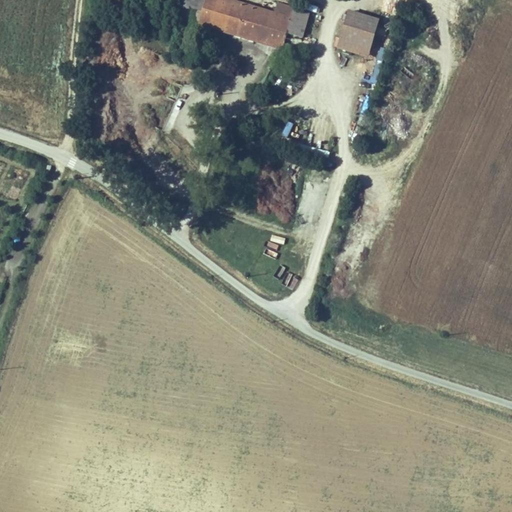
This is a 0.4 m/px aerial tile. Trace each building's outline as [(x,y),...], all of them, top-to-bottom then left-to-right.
[(257,43),(266,12),(224,0),(178,0),(176,9),(189,13),(191,4),(196,6),(188,35),(200,38),(203,28),(257,43)] [(295,11),(278,6),(276,15),(292,20),(295,11)] [(311,16),(295,11),(292,20),(287,36),(304,41),(311,16)] [(287,36),(292,20),(276,15),(266,12),(257,43),(283,51),(287,36)] [(340,51),(368,59),(380,22),(351,13),(340,51)]
